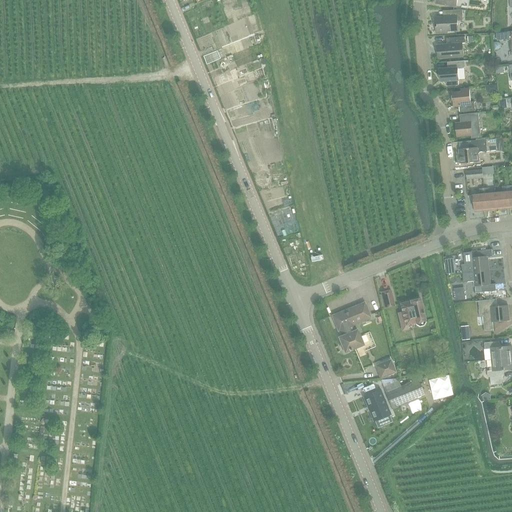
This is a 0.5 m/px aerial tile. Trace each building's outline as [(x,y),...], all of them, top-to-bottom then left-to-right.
[(436,27),(437,33),(447,33),(447,31),(458,31),(457,21),(463,21),(462,10),(460,10),(448,10),(448,17),(435,17),(436,27)] [(511,31),(496,33),(496,36),(497,40),(511,39),(511,41),(511,46),(511,31),(511,32),(511,31)] [(446,38),(446,44),(437,45),(438,59),(463,57),(462,43),(465,43),(465,37),(446,38)] [(458,85),(458,80),(459,80),(458,68),(465,67),(465,61),(451,62),(451,68),(439,69),(440,82),(445,81),(446,85),(447,86),(458,85)] [(470,102),(469,88),(461,89),(461,92),(453,93),(453,95),(452,96),(452,101),(454,101),(454,107),(459,106),(460,112),(475,111),(474,102),(470,102)] [(481,138),(478,113),(464,114),(465,122),(456,123),(457,137),(471,136),(471,139),(481,138)] [(480,152),(487,151),(497,150),(497,148),(503,148),(502,138),(470,141),(471,148),(459,149),(460,164),(479,162),(478,154),(480,152)] [(466,171),(467,179),(483,178),(482,170),(466,171)] [(505,207),(509,206),(507,186),(502,186),(503,192),(496,193),(497,210),(505,209),(505,207)] [(482,209),(486,209),(484,188),(479,189),(480,194),(473,195),(474,212),(483,211),(482,209)] [(497,210),(496,193),(489,193),(489,188),(484,188),(486,209),(490,208),(490,210),(497,210)] [(462,273),(488,270),(487,257),(492,256),(492,249),(471,251),(473,263),(461,264),(462,273)] [(453,258),(444,259),(445,267),(454,266),(453,258)] [(488,270),(462,273),(463,282),(474,281),(476,293),(496,291),(495,284),(490,284),(488,270)] [(465,288),(455,289),(455,293),(455,300),(466,299),(465,292),(465,288)] [(391,290),(381,292),(385,308),(394,305),(391,290)] [(410,301),(400,303),(405,325),(415,323),(416,324),(419,326),(423,325),(425,322),(420,298),(410,301)] [(483,317),(484,332),(493,331),(493,322),(509,320),(508,305),(497,306),(496,299),(478,301),(480,317),(483,317)] [(344,350),(345,352),(363,345),(357,330),(355,330),(353,325),(370,318),(364,302),(347,309),(348,311),(344,313),(343,311),(332,316),(338,331),(339,330),(342,336),(338,337),(341,343),(340,345),(341,349),(344,350)] [(469,326),(461,327),(462,340),(470,339),(469,326)] [(491,359),(511,357),(511,350),(511,346),(499,347),(498,341),(484,343),(485,349),(490,349),(491,359)] [(477,366),(485,365),(483,357),(475,359),(477,366)] [(503,384),(502,376),(501,370),(511,368),(511,357),(491,359),(492,367),(490,367),(489,368),(489,370),(487,371),(487,377),(490,377),(491,385),(503,384)] [(395,372),(390,360),(375,366),(380,378),(395,372)] [(418,379),(400,386),(398,380),(383,386),(392,408),(424,394),(418,379)] [(380,390),(363,396),(373,421),(374,420),(383,417),(389,414),(390,414),(380,390)]
